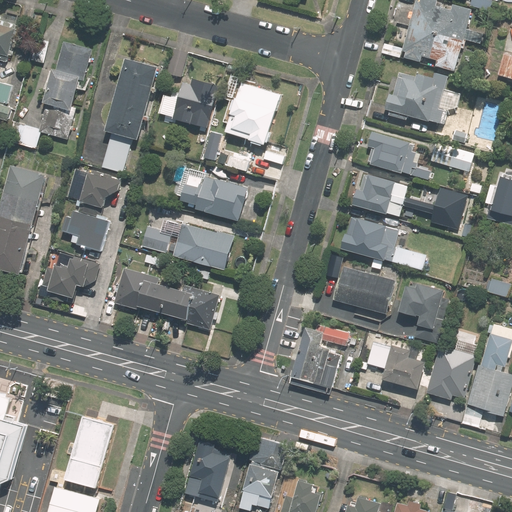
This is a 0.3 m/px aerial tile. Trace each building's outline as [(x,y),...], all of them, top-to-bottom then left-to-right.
[(416,2),(402,54),(405,55),(403,60),(420,65),(421,59),(437,63),(435,69),(451,73),(453,68),(456,69),(470,17),(469,17),(471,12),(452,7),(451,12),(434,8),(436,2),(427,0),(420,0),(420,4),(416,2)] [(471,0),(470,7),(492,13),(495,3),(482,0),(471,0)] [(0,72),(4,59),(14,61),(23,26),(8,22),(10,12),(0,9),(0,72)] [(72,139),(97,49),(69,41),(61,71),(55,69),(52,80),(57,81),(44,128),(20,121),(14,141),(41,148),(45,132),(72,139)] [(47,63),(51,47),(36,43),(32,59),(47,63)] [(181,77),(188,53),(174,49),(167,74),(181,77)] [(497,79),(511,82),(511,57),(503,55),(497,79)] [(114,128),(117,129),(113,145),(107,166),(128,172),(138,135),(146,137),(166,66),(134,57),(114,128)] [(274,144),(289,93),(246,81),(248,76),(236,72),(229,95),(234,97),(228,119),(233,121),(230,131),(274,144)] [(460,95),(445,91),(446,85),(448,78),(435,75),(433,82),(399,73),(392,98),(388,97),(384,112),(402,117),(444,128),(448,112),(455,114),(460,95)] [(212,125),(223,83),(200,77),(198,83),(190,81),(180,116),(212,125)] [(11,104),(16,84),(0,80),(0,116),(14,120),(18,105),(11,104)] [(469,134),(455,131),(452,141),(466,145),(469,134)] [(411,144),(372,134),(368,148),(374,150),(371,161),(372,161),(371,164),(430,180),(432,172),(405,165),(406,158),(407,158),(411,144)] [(431,164),(470,174),(475,154),(436,143),(431,164)] [(506,160),(496,157),(494,165),(504,168),(506,160)] [(0,264),(29,272),(56,172),(20,162),(0,235),(0,264)] [(127,188),(130,179),(96,169),(87,199),(113,206),(117,194),(127,188)] [(246,219),(254,187),(191,172),(185,198),(203,202),(201,208),(246,219)] [(402,207),(433,215),(430,225),(458,232),(468,197),(440,189),(435,207),(404,199),(407,187),(363,175),(354,208),(399,220),(402,207)] [(483,186),(473,183),(470,192),(480,195),(483,186)] [(109,250),(117,220),(74,209),(69,230),(79,233),(77,241),(109,250)] [(426,256),(395,248),(400,231),(351,218),(342,250),(391,263),(391,262),(422,270),(426,256)] [(235,267),(243,234),(187,220),(179,253),(235,267)] [(172,252),(178,230),(149,222),(143,244),(172,252)] [(163,265),(166,256),(151,252),(148,261),(163,265)] [(62,269),(51,266),(46,284),(82,294),(85,282),(98,286),(105,262),(80,255),(78,263),(65,259),(62,269)] [(217,329),(228,291),(192,281),(191,286),(165,279),(167,274),(131,264),(121,301),(217,329)] [(396,282),(343,267),(334,302),(387,316),(396,282)] [(511,285),(490,279),(487,293),(508,298),(511,285)] [(396,313),(417,319),(414,327),(432,332),(440,304),(443,292),(415,285),(414,290),(403,288),(396,313)] [(511,375),(496,371),(497,366),(507,369),(511,350),(511,329),(492,325),(484,356),(483,356),(480,367),(477,366),(466,407),(503,417),(511,384),(511,375)] [(317,363),(324,340),(306,335),(294,378),(337,390),(343,370),(317,363)] [(381,382),(416,391),(424,364),(407,359),(409,352),(390,347),(385,366),(381,382)] [(427,392),(463,401),(475,357),(439,347),(427,392)] [(123,422),(92,414),(76,477),(108,485),(123,422)] [(0,416),(0,492),(2,483),(14,477),(29,425),(0,416)] [(225,500),(237,452),(218,447),(221,438),(205,435),(192,491),(225,500)] [(269,509),(285,444),(257,437),(239,509),(250,511),(252,504),(269,509)] [(320,487),(322,480),(307,476),(298,508),(310,511),(312,511),(313,509),(324,511),(330,490),(320,487)] [(106,511),(111,496),(67,484),(59,511),(106,511)] [(386,511),(391,499),(368,493),(365,502),(356,500),(352,511),(386,511)] [(433,511),(435,509),(402,500),(399,511),(433,511)]
